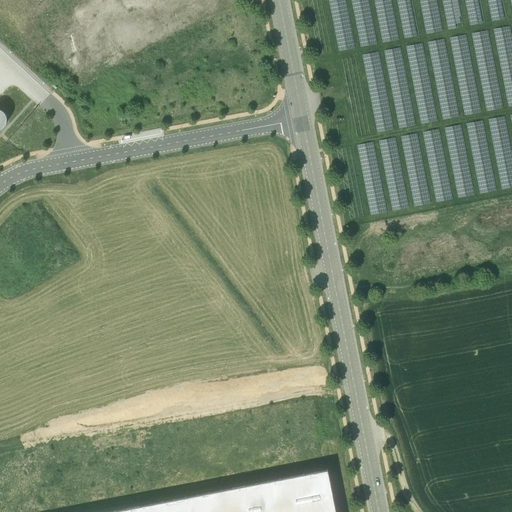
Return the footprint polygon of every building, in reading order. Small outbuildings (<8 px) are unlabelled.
[(466,0),(471,24),(483,22),(479,0),(466,0)] [(489,0),(492,20),(504,18),(501,0),(489,0)] [(378,42),(372,5),(363,7),(363,8),(357,9),(363,45),(378,42)] [(488,30),(473,32),(488,110),(502,107),(488,30)] [(511,151),(506,116),(490,118),(496,155),(505,154),(505,152),(511,151)] [(335,511),(328,470),(110,511),(335,511)]
